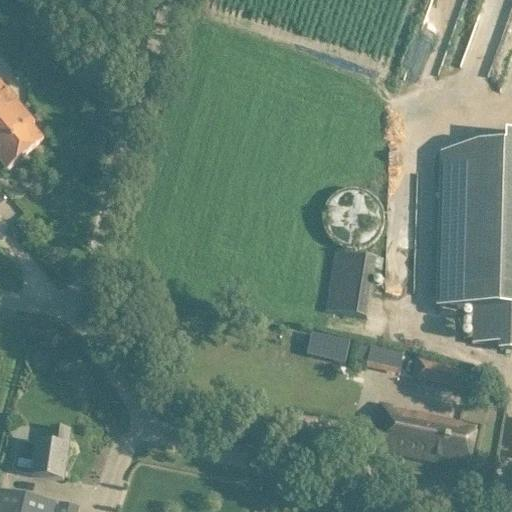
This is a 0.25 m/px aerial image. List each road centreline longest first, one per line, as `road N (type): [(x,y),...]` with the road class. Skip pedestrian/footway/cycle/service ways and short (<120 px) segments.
road 1 (unclassified): [(511,504),(241,460),(175,440),(132,403),(88,312)]
road 2 (unclassified): [(88,312),(109,193),(168,0)]
